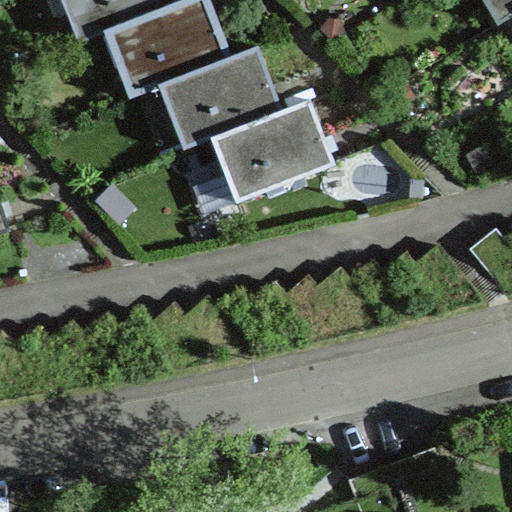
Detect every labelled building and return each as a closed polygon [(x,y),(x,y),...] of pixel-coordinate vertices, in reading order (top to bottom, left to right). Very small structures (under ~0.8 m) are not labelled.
[(62,0),(78,41),(105,31),(175,4),(173,0),(62,0)] [(184,0),(175,4),(105,31),(130,96),(158,85),(229,58),(206,0),(184,0)] [(511,0),(484,0),(498,24),(511,15),(511,0)] [(229,58),(158,85),(183,149),(211,138),(281,111),(256,47),(229,58)] [(281,111),(211,138),(236,201),(333,164),(308,100),(281,111)] [(0,233),(11,230),(0,197),(0,233)] [(511,295),(511,294),(511,249),(500,236),(489,223),(466,243),(511,295)] [(511,249),(511,225),(500,236),(511,249)] [(453,309),(486,301),(432,238),(409,257),(453,309)] [(422,317),(453,309),(409,257),(399,245),(376,264),(422,317)] [(389,325),(422,317),(376,264),(367,254),(345,273),(389,325)] [(358,332),(389,325),(345,273),(335,261),(312,280),(358,332)] [(326,340),(358,332),(312,280),(303,269),(280,288),(326,340)] [(293,350),(326,340),(280,288),(272,278),(249,297),(293,350)] [(259,356),(293,350),(249,297),(238,285),(215,304),(259,356)] [(224,362),(259,356),(215,304),(204,291),(184,309),(224,362)] [(192,367),(224,362),(184,309),(175,299),(153,318),(192,367)] [(160,373),(192,367),(153,318),(143,306),(120,325),(160,373)] [(127,379),(160,373),(120,325),(108,311),(86,330),(127,379)] [(94,385),(127,379),(86,330),(77,319),(54,339),(94,385)] [(58,391),(94,385),(54,339),(42,324),(19,344),(58,391)] [(0,368),(23,397),(58,391),(19,344),(7,329),(0,335),(0,368)] [(0,401),(23,397),(0,368),(0,401)] [(434,447),(381,467),(398,511),(434,511),(457,503),(434,447)] [(398,511),(381,467),(349,480),(360,511),(398,511)]
